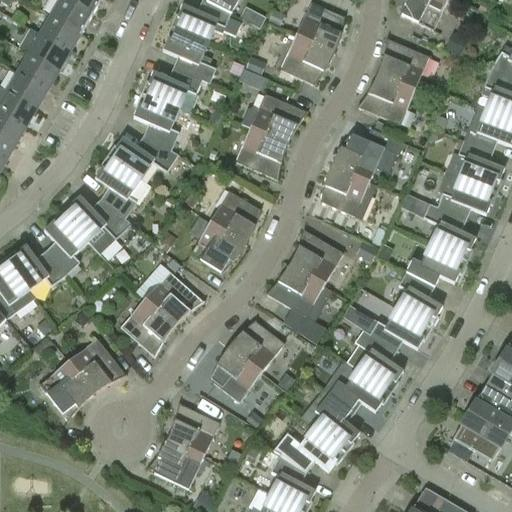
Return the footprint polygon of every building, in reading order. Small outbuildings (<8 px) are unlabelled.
[(13,0),(1,0),(0,3),(8,8),(13,0)] [(92,18),(76,8),(62,0),(61,2),(58,0),(50,0),(43,13),(52,18),(51,19),(81,37),(92,18)] [(92,18),(102,0),(62,0),(76,8),(92,18)] [(230,0),(208,0),(206,5),(230,17),(238,4),(230,0)] [(433,33),(449,0),(448,0),(403,0),(402,6),(399,18),(400,18),(433,33)] [(175,17),(170,30),(208,46),(216,27),(225,31),(230,17),(206,5),(201,16),(182,8),(177,18),(175,17)] [(295,39),(333,56),(335,52),(339,42),(342,33),(344,20),(343,19),(343,20),(310,5),(295,39)] [(483,16),(488,8),(482,5),(477,13),(483,16)] [(268,25),(277,29),(283,17),(274,13),(268,25)] [(256,16),(250,27),(259,31),(264,20),(256,16)] [(80,38),(81,37),(51,19),(40,38),(69,55),(79,37),(80,38)] [(203,58),(208,46),(170,30),(164,43),(166,43),(162,54),(182,62),(177,73),(201,84),(202,84),(209,87),(216,72),(208,69),(211,62),(203,58)] [(69,55),(40,38),(29,32),(18,51),(29,57),(43,65),(58,74),(69,55)] [(453,36),(446,52),(460,58),(467,42),(453,36)] [(315,86),(319,81),(325,72),(329,65),(333,56),(295,39),(280,73),(313,88),(312,88),(313,89),(315,86)] [(414,94),(419,81),(428,60),(387,42),(386,41),(384,51),(382,60),(379,70),(376,78),(414,94)] [(468,48),(464,59),(473,63),(475,57),(473,50),(468,48)] [(511,52),(504,48),(491,72),(511,82),(511,52)] [(18,76),(47,93),(58,74),(43,65),(29,57),(18,76)] [(447,68),(453,70),(457,62),(448,58),(445,63),(447,68)] [(265,67),(251,61),(246,73),(260,79),(265,67)] [(248,88),(253,76),(242,72),(237,83),(248,88)] [(511,91),(511,82),(491,72),(481,97),(490,101),(485,113),(511,123),(511,96),(510,96),(511,91)] [(141,97),(179,113),(187,94),(195,98),(201,84),(177,73),(172,83),(153,75),(148,85),(146,84),(141,97)] [(18,76),(15,81),(7,95),(35,112),(47,93),(18,76)] [(414,94),(376,78),(374,82),(372,87),(371,90),(367,95),(363,101),(359,108),(357,110),(357,111),(358,111),(400,128),(414,94)] [(35,112),(7,95),(0,106),(0,116),(24,131),(35,112)] [(170,132),(179,113),(141,97),(135,109),(137,110),(133,120),(152,129),(147,141),(171,154),(179,136),(170,132)] [(250,131),(287,147),(290,141),(292,137),(294,134),(296,130),(298,127),(303,121),(307,115),(306,114),(306,115),(264,97),(257,114),(252,111),(247,113),(241,127),(250,131)] [(511,123),(485,113),(480,125),(471,122),(463,143),(488,153),(492,142),(511,150),(511,123)] [(0,142),(13,150),(24,131),(0,116),(0,142)] [(218,121),(209,117),(207,123),(216,127),(218,121)] [(442,134),(447,123),(437,119),(433,131),(442,134)] [(387,129),(378,125),(374,132),(383,136),(387,129)] [(286,151),(287,147),(250,131),(235,165),(277,183),(276,184),(278,184),(278,179),(279,175),(280,170),(281,166),(282,161),(284,157),(286,151)] [(336,158),(330,169),(369,186),(375,171),(388,176),(396,157),(398,158),(404,145),(371,131),(365,144),(351,138),(351,137),(350,136),(342,147),(336,158)] [(106,160),(140,183),(152,166),(160,171),(171,154),(147,141),(140,152),(122,141),(116,150),(114,149),(106,160)] [(0,167),(2,169),(13,150),(0,142),(0,167)] [(488,153),(463,143),(457,158),(466,161),(459,180),(497,196),(502,183),(499,182),(504,172),(484,164),(488,153)] [(173,165),(180,169),(184,163),(177,158),(173,165)] [(150,190),(140,183),(106,160),(98,171),(100,173),(94,182),(112,194),(104,205),(131,228),(125,222),(137,205),(139,207),(150,190)] [(354,220),(369,186),(330,169),(325,181),(322,193),(320,206),(321,206),(354,220)] [(436,211),(461,221),(466,210),(485,218),(490,207),(492,208),(497,196),(459,180),(451,200),(442,197),(437,210),(436,211)] [(209,226),(245,248),(251,237),(257,225),(261,213),(259,212),(259,213),(229,194),(209,226)] [(115,243),(131,228),(104,205),(94,215),(79,199),(71,207),(70,205),(60,215),(88,245),(99,257),(115,243)] [(429,247),(466,265),(472,253),(470,252),(475,242),(456,232),(461,221),(436,211),(437,210),(429,207),(423,221),(438,228),(429,247)] [(73,259),(88,245),(60,215),(50,224),(51,226),(43,233),(58,249),(48,258),(66,278),(79,266),(73,259)] [(238,258),(245,248),(209,226),(190,257),(220,276),(221,277),(230,268),(238,258)] [(378,230),(371,244),(379,248),(386,234),(378,230)] [(295,254),(293,260),(289,268),(324,288),(343,256),(304,233),(303,232),(301,239),(299,245),(297,252),(295,254)] [(164,253),(174,241),(166,236),(157,248),(164,253)] [(40,257),(49,247),(39,237),(29,248),(40,257)] [(369,265),(375,253),(361,246),(355,258),(369,265)] [(466,265),(429,247),(420,266),(412,262),(405,276),(429,289),(434,277),(454,286),(458,276),(461,277),(466,265)] [(51,289),(66,278),(48,258),(38,265),(25,248),(17,255),(15,253),(4,261),(29,294),(45,282),(51,289)] [(11,307),(29,294),(4,261),(0,263),(0,316),(5,323),(17,314),(11,307)] [(167,267),(175,274),(180,268),(172,262),(167,267)] [(324,288),(289,268),(285,273),(283,277),(280,281),(273,289),(268,295),(265,297),(266,298),(267,298),(306,320),(324,288)] [(169,275),(144,303),(175,330),(180,325),(182,323),(187,318),(190,316),(197,310),(204,305),(203,304),(203,305),(169,275)] [(429,289),(405,276),(398,289),(406,293),(395,312),(431,332),(438,321),(436,319),(441,310),(423,299),(429,289)] [(170,336),(175,330),(144,303),(120,330),(154,360),(153,361),(154,362),(156,358),(159,354),(161,350),(163,346),(166,342),(170,336)] [(369,338),(392,352),(398,342),(417,353),(422,343),(424,344),(431,332),(395,312),(385,330),(377,325),(369,337),(369,338)] [(83,313),(74,321),(81,329),(91,321),(83,313)] [(228,350),(261,376),(284,347),(255,325),(256,324),(255,324),(250,327),(248,329),(245,331),(241,336),(236,341),(233,344),(231,346),(228,350)] [(314,325),(305,340),(316,347),(325,331),(314,325)] [(357,373),(391,396),(398,385),(396,383),(403,374),(385,362),(392,352),(369,338),(369,337),(363,333),(354,346),(368,355),(357,373)] [(511,340),(498,364),(511,372),(511,340)] [(46,342),(31,354),(37,361),(52,349),(46,342)] [(97,342),(68,365),(93,397),(100,392),(108,387),(117,382),(120,381),(126,379),(126,377),(125,378),(97,342)] [(239,406),(261,376),(228,350),(223,357),(218,365),(213,373),(211,378),(209,384),(210,384),(239,406)] [(511,372),(498,364),(483,390),(511,407),(511,372)] [(90,400),(93,397),(68,365),(39,388),(66,423),(66,424),(67,425),(69,422),(73,417),(77,413),(79,410),(83,406),(85,404),(90,400)] [(391,396),(357,373),(345,390),(337,385),(328,397),(350,413),(357,403),(374,415),(381,406),(383,407),(391,396)] [(278,387),(286,393),(294,383),(285,377),(278,387)] [(511,429),(511,407),(483,390),(468,416),(506,439),(511,429)] [(350,413),(328,397),(314,415),(321,421),(313,431),(345,457),(354,446),(352,445),(359,436),(342,423),(350,413)] [(166,442),(204,460),(220,426),(179,407),(179,406),(178,406),(176,413),(175,417),(175,420),(172,427),(171,432),(170,435),(166,442)] [(246,422),(256,429),(262,421),(252,414),(246,422)] [(506,439),(468,416),(448,449),(450,450),(453,443),(490,465),(486,471),(487,472),(506,439)] [(280,457),(302,472),(311,461),(328,475),(335,466),(336,468),(345,457),(313,431),(300,447),(286,436),(273,453),(279,457),(280,457)] [(188,493),(204,460),(166,442),(165,445),(163,449),(159,455),(157,458),(153,465),(148,471),(145,474),(146,474),(147,474),(188,493)] [(247,457),(255,461),(260,451),(252,446),(247,457)] [(230,451),(223,466),(232,471),(240,456),(230,451)] [(269,498),(295,511),(308,511),(312,505),(310,504),(315,494),(296,484),(302,472),(280,457),(279,457),(270,475),(279,480),(269,498)] [(461,511),(425,490),(423,493),(411,511),(461,511)] [(295,511),(269,498),(258,492),(251,507),(250,511),(295,511)] [(190,511),(189,511),(209,511),(216,503),(201,494),(190,511)]
